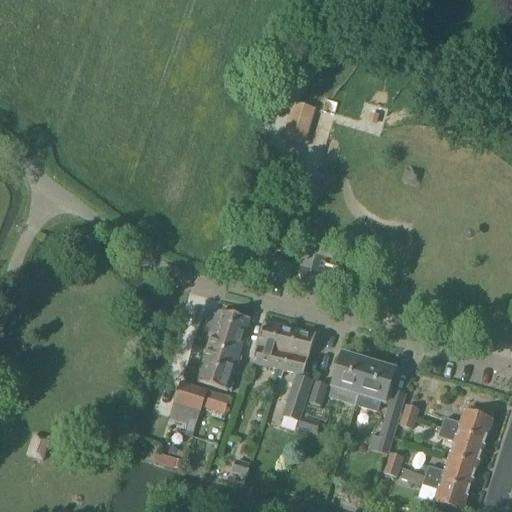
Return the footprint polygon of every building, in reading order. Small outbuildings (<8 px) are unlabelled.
[(283,141),(299,146),(306,122),(303,122),(306,112),(296,109),(293,118),(290,118),(283,141)] [(299,200),(312,204),(317,187),(311,185),(313,179),(306,177),(299,200)] [(208,319),(204,330),(242,342),(249,322),(218,314),(216,321),(208,319)] [(251,365),(277,373),(282,355),(288,357),(296,333),(263,325),(251,365)] [(211,337),(207,351),(214,353),(237,358),(242,342),(204,330),(203,335),(211,337)] [(282,355),(277,373),(293,377),(290,386),(292,391),(283,421),(299,426),(311,386),(305,384),(301,383),(302,378),(315,338),(296,333),(288,357),(282,355)] [(207,351),(202,367),(231,377),(234,368),(238,369),(241,360),(237,358),(214,353),(207,351)] [(331,391),(357,399),(368,365),(341,357),(331,391)] [(368,365),(357,399),(354,409),(377,416),(380,405),(384,406),(394,372),(368,365)] [(231,377),(202,367),(196,384),(226,393),(230,394),(233,385),(229,384),(231,377)] [(309,406),(320,410),(326,388),(314,385),(309,406)] [(173,407),(175,408),(190,413),(197,391),(179,386),(173,407)] [(170,424),(186,428),(183,437),(192,439),(200,415),(201,410),(206,394),(197,391),(190,413),(175,408),(170,424)] [(217,398),(206,394),(201,410),(212,414),(217,398)] [(405,398),(393,394),(392,394),(378,440),(371,437),(366,452),(387,458),(405,398)] [(228,401),(217,398),(212,414),(224,417),(228,401)] [(406,409),(403,418),(414,422),(417,412),(406,409)] [(443,422),(440,432),(484,446),(491,423),(464,414),(460,427),(443,422)] [(414,422),(403,418),(399,428),(411,432),(414,422)] [(299,431),(316,437),(320,426),(302,421),(299,431)] [(454,445),(448,461),(476,470),(484,446),(440,432),(437,440),(454,445)] [(27,457),(42,463),(49,444),(33,438),(27,457)] [(390,456),(387,466),(398,470),(401,460),(390,456)] [(428,470),(424,480),(468,494),(476,470),(448,461),(444,475),(428,470)] [(233,477),(247,481),(250,469),(237,465),(233,477)] [(398,470),(387,466),(383,477),(395,480),(398,470)] [(400,481),(409,484),(438,494),(434,506),(450,511),(461,511),(468,494),(424,480),(403,473),(400,481)]
